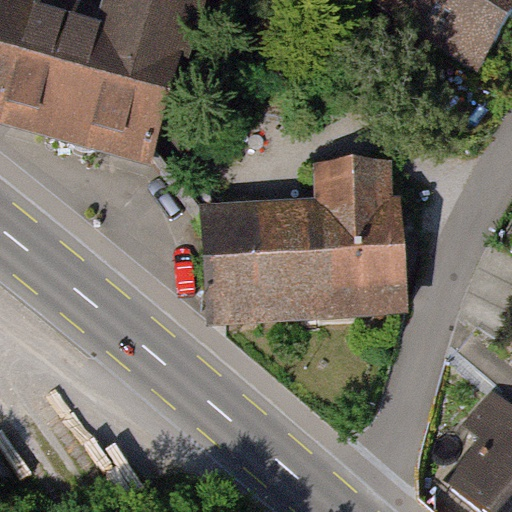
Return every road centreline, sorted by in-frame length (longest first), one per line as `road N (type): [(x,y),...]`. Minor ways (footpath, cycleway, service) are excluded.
road 1 (primary): [(339,511),(0,232)]
road 2 (residential): [(362,511),(383,486),(476,212),(511,150)]
